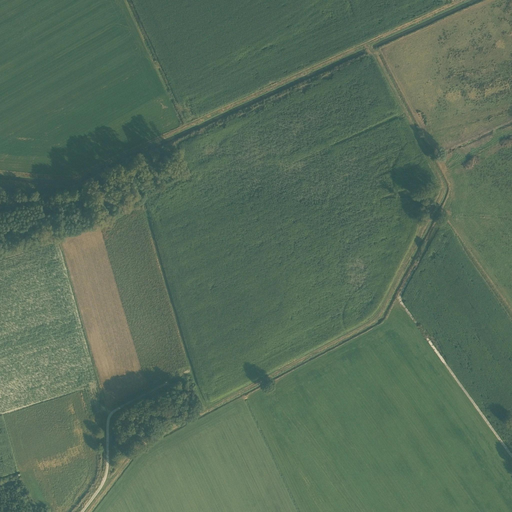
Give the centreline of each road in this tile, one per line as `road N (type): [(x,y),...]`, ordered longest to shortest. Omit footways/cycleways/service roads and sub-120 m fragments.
road 1 (track): [(368,44),(443,187),(382,310),(145,441),(103,479)]
road 2 (track): [(368,44),(75,178),(0,172)]
road 3 (track): [(430,235),(401,303),(511,459)]
road 4 (track): [(145,204),(204,410)]
road 5 (unclassified): [(81,511),(103,479),(113,410),(192,371)]
